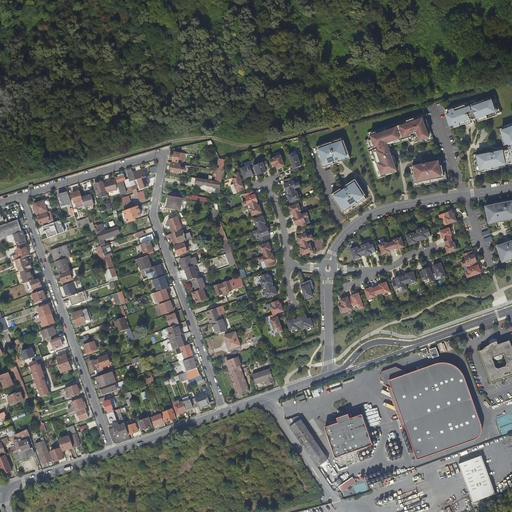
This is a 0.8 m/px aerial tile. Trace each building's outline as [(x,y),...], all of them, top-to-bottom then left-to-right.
[(444,110),(446,115),(449,114),(448,111),(465,105),(466,108),(469,107),(471,111),(473,110),(471,105),(491,98),(492,101),(493,101),(497,112),(496,113),(497,116),(501,114),(494,96),(478,101),(477,98),(444,110)] [(449,114),(446,115),(450,126),(453,125),(454,128),(463,125),(464,125),(465,124),(465,126),(471,124),(470,121),(477,118),(478,122),(497,116),(496,113),(497,112),(493,101),(492,101),(491,98),(471,105),(473,110),(471,111),(469,107),(466,108),(465,105),(448,111),(449,114)] [(378,179),(386,176),(386,174),(380,176),(373,156),(375,156),(373,150),(378,148),(378,146),(371,149),(368,142),(372,140),(370,134),(385,129),(386,131),(407,123),(406,121),(414,119),(415,122),(422,119),(423,121),(426,120),(424,113),(367,133),(369,139),(364,141),(378,179)] [(385,129),(370,134),(372,140),(368,142),(371,149),(378,146),(378,148),(373,150),(375,156),(373,156),(380,176),(386,174),(386,176),(397,172),(394,165),(396,164),(393,155),(391,156),(390,154),(390,152),(388,147),(390,147),(391,146),(390,142),(394,141),(395,143),(408,138),(408,140),(409,143),(410,143),(412,142),(417,140),(416,138),(418,137),(419,141),(429,138),(426,129),(429,128),(426,120),(423,121),(422,119),(415,122),(414,119),(406,121),(407,123),(386,131),(385,129)] [(511,123),(503,126),(504,130),(501,131),(504,139),(502,140),(504,145),(505,148),(501,149),(498,150),(496,151),(496,150),(494,151),(490,151),(490,153),(475,156),(476,161),(474,161),(476,173),(499,168),(499,166),(511,163),(511,123)] [(429,138),(419,141),(420,144),(433,140),(429,128),(426,129),(429,138)] [(321,145),(317,146),(318,150),(317,150),(323,168),(326,167),(334,164),(342,161),(349,159),(350,159),(344,141),(342,141),(341,138),(336,140),(332,141),(332,142),(326,144),(326,143),(321,145)] [(391,146),(408,140),(408,138),(395,143),(394,141),(390,142),(391,146)] [(490,153),(490,151),(473,155),(474,161),(476,161),(475,156),(490,153)] [(301,167),(297,155),(296,156),(293,157),(292,154),(288,156),(292,167),(293,169),(290,170),(291,174),(299,171),(297,168),(301,167)] [(274,158),(273,158),(273,159),(270,160),(272,167),(272,168),(276,166),(277,169),(284,166),(281,156),(274,158)] [(419,162),(420,165),(414,166),(415,171),(413,172),(414,179),(416,179),(417,181),(421,180),(422,182),(437,179),(437,177),(441,176),(441,174),(443,173),(442,167),(442,166),(439,166),(439,162),(426,164),(425,160),(422,161),(422,162),(421,162),(419,162)] [(259,164),(254,166),(256,172),(257,176),(266,172),(265,170),(269,168),(266,161),(259,164)] [(179,173),(181,164),(173,162),(171,171),(179,173)] [(511,163),(499,166),(499,168),(476,173),(477,175),(511,167),(511,163)] [(245,168),(241,169),(244,179),(253,176),(252,173),(256,172),(254,166),(253,165),(251,165),(245,168)] [(415,171),(414,166),(409,167),(413,188),(447,181),(446,174),(444,167),(442,167),(443,173),(441,174),(441,176),(437,177),(437,179),(422,182),(421,180),(417,181),(416,179),(414,179),(413,172),(415,171)] [(221,171),(215,170),(214,173),(217,174),(216,181),(221,182),(223,171),(221,171)] [(236,179),(232,180),(237,193),(244,191),(238,173),(234,174),(236,179)] [(116,178),(121,194),(127,192),(124,181),(125,180),(124,174),(118,175),(119,177),(116,178)] [(149,185),(146,176),(138,179),(141,188),(149,185)] [(216,192),(219,193),(221,182),(216,181),(193,177),(192,182),(199,184),(202,184),(217,187),(216,192)] [(287,192),(294,189),(300,187),(299,183),(298,183),(295,184),(294,181),(292,182),(291,178),(284,181),(285,184),(284,185),(286,192),(287,191),(287,192)] [(106,181),(107,191),(117,190),(116,180),(106,181)] [(334,194),(331,195),(341,211),(343,210),(345,214),(349,211),(353,208),(352,207),(357,204),(358,205),(362,202),(366,200),(364,196),(365,195),(355,180),(354,180),(348,184),(347,185),(341,189),(334,194)] [(103,182),(95,184),(98,194),(106,191),(103,182)] [(294,189),(287,192),(289,195),(288,195),(290,203),(299,199),(297,193),(297,192),(296,193),(294,189)] [(137,192),(140,200),(146,198),(144,190),(138,192),(137,192)] [(78,202),(79,207),(82,206),(85,206),(84,201),(82,196),(81,191),(72,193),(75,203),(78,202)] [(62,206),(72,203),(68,192),(59,195),(62,206)] [(253,192),(244,195),(247,201),(243,203),(242,203),(244,207),(250,205),(257,202),(258,202),(255,195),(254,195),(253,192)] [(86,195),(82,196),(84,201),(85,206),(86,208),(95,205),(92,194),(90,195),(86,196),(86,195)] [(129,195),(122,198),(126,210),(128,209),(133,208),(129,195)] [(179,209),(181,197),(169,195),(168,199),(169,200),(168,207),(179,209)] [(47,211),(52,210),(48,199),(33,204),(37,214),(47,211)] [(489,208),(486,209),(489,223),(507,219),(511,218),(511,203),(510,204),(510,200),(505,201),(505,203),(494,205),(493,204),(489,205),(489,208)] [(259,206),(258,206),(257,202),(250,205),(251,209),(250,209),(250,210),(252,216),(262,213),(259,206)] [(298,204),(289,207),(292,215),(293,214),(294,218),(301,215),(300,212),(301,211),(299,205),(298,204)] [(141,215),(138,206),(133,208),(128,209),(131,218),(141,215)] [(14,209),(7,212),(10,222),(18,219),(14,209)] [(445,217),(445,218),(447,225),(457,221),(454,214),(453,214),(452,211),(444,213),(446,217),(445,217)] [(50,212),(38,216),(41,224),(53,220),(50,212)] [(301,215),(294,218),(293,218),(296,226),(297,225),(298,229),(305,226),(304,223),(305,222),(304,219),(308,217),(307,213),(301,215)] [(168,219),(173,233),(182,229),(177,216),(168,219)] [(219,216),(215,217),(219,230),(223,228),(219,216)] [(263,216),(254,220),(254,221),(256,227),(257,227),(259,230),(266,228),(264,224),(266,224),(263,216)] [(89,218),(77,222),(79,227),(85,225),(88,224),(90,223),(89,218)] [(6,224),(0,226),(0,239),(22,232),(18,220),(6,224)] [(46,231),(48,238),(68,231),(65,223),(62,225),(60,220),(42,226),(43,231),(43,232),(46,231)] [(99,233),(96,234),(100,246),(101,246),(105,245),(103,239),(120,233),(117,226),(99,233)] [(259,230),(253,232),(254,236),(255,236),(258,235),(261,241),(261,242),(262,241),(267,240),(270,239),(268,235),(269,235),(267,227),(266,228),(259,230)] [(221,241),(222,242),(225,241),(227,240),(225,233),(223,228),(219,230),(223,240),(221,241)] [(417,233),(420,240),(420,241),(427,238),(431,236),(428,229),(425,230),(424,228),(423,228),(416,231),(417,233)] [(449,228),(440,232),(442,239),(443,239),(445,242),(452,239),(450,236),(452,236),(451,234),(449,228)] [(184,233),(183,229),(182,229),(173,233),(171,233),(175,244),(192,238),(190,231),(184,233)] [(297,237),(296,237),(299,244),(300,244),(307,242),(313,239),(312,235),(311,236),(307,237),(306,234),(305,234),(303,231),(296,233),(297,237)] [(22,233),(13,236),(15,240),(16,240),(17,243),(24,241),(22,233)] [(407,236),(406,236),(409,245),(417,243),(416,242),(420,240),(417,233),(414,234),(413,233),(407,236)] [(394,242),(390,243),(393,250),(396,249),(397,250),(404,247),(401,238),(395,240),(394,240),(394,242)] [(446,246),(445,246),(447,253),(457,250),(455,244),(454,243),(453,243),(452,239),(445,242),(446,246)] [(225,241),(222,242),(223,244),(225,244),(228,253),(229,253),(231,259),(230,259),(232,263),(235,262),(232,254),(228,241),(227,240),(225,241)] [(511,241),(504,244),(497,247),(502,261),(505,259),(506,263),(511,261),(510,259),(511,258),(511,241)] [(142,254),(143,257),(148,255),(152,254),(151,250),(153,250),(150,242),(140,245),(143,254),(142,254)] [(186,246),(184,242),(175,246),(178,255),(189,251),(189,249),(187,250),(186,247),(190,246),(190,244),(186,246)] [(300,244),(301,248),(300,248),(303,255),(313,252),(311,246),(310,244),(308,245),(307,242),(300,244)] [(268,243),(259,246),(260,247),(262,254),(263,253),(264,257),(271,254),(270,251),(271,250),(268,243)] [(368,244),(361,246),(362,248),(365,255),(365,256),(372,254),(372,253),(376,252),(373,245),(370,246),(369,243),(368,244)] [(393,250),(390,243),(387,244),(386,243),(385,243),(379,245),(382,255),(390,252),(389,251),(393,250)] [(101,246),(105,258),(111,255),(110,252),(109,252),(106,253),(105,249),(108,248),(107,244),(105,245),(101,246)] [(63,246),(53,249),(57,262),(65,259),(68,258),(63,246)] [(100,246),(96,248),(99,258),(97,258),(98,260),(105,258),(101,246),(100,246)] [(16,250),(17,255),(19,260),(22,259),(29,256),(26,247),(16,250)] [(357,248),(350,250),(354,260),(361,258),(361,257),(365,256),(365,255),(362,248),(359,250),(358,247),(357,248)] [(462,262),(461,263),(463,267),(469,265),(476,262),(477,262),(474,254),(473,255),(472,251),(465,254),(466,257),(464,258),(466,261),(462,262)] [(264,257),(258,259),(260,263),(264,261),(265,265),(267,264),(268,268),(275,265),(274,262),(275,261),(272,254),(271,254),(264,257)] [(143,257),(138,259),(142,271),(151,268),(152,267),(148,255),(143,257)] [(29,256),(22,259),(24,264),(25,268),(32,265),(29,256)] [(185,269),(194,266),(198,264),(195,258),(191,259),(190,256),(180,260),(181,264),(182,267),(183,270),(185,269)] [(55,262),(59,274),(68,271),(69,270),(65,259),(57,262),(55,262)] [(476,262),(469,265),(470,268),(467,269),(468,273),(466,274),(467,278),(481,273),(478,265),(477,266),(476,262)] [(434,267),(430,269),(433,276),(436,274),(437,277),(441,276),(442,278),(446,277),(441,263),(433,266),(434,267)] [(164,275),(160,264),(152,267),(151,268),(154,278),(164,275)] [(194,266),(185,269),(189,281),(192,280),(198,278),(194,266)] [(430,269),(430,268),(422,270),(423,271),(419,273),(422,280),(425,278),(426,280),(429,279),(430,282),(431,283),(435,282),(435,281),(433,276),(430,269)] [(20,272),(24,284),(31,282),(35,281),(30,269),(20,272)] [(68,271),(59,274),(62,283),(71,280),(68,271)] [(406,276),(403,277),(405,284),(409,283),(409,284),(415,282),(417,282),(413,272),(406,275),(406,276)] [(268,273),(261,276),(263,279),(260,280),(260,281),(263,288),(265,287),(272,284),(273,284),(270,277),(268,273)] [(198,278),(192,280),(196,291),(203,289),(205,288),(201,276),(198,278)] [(403,277),(402,276),(395,279),(395,280),(392,281),(394,288),(398,287),(399,289),(402,287),(403,291),(403,292),(407,290),(405,284),(403,277)] [(154,280),(158,292),(166,289),(168,288),(164,277),(154,280)] [(214,286),(217,293),(218,296),(222,294),(222,296),(228,294),(228,292),(232,291),(231,290),(244,286),(241,280),(241,278),(228,282),(228,281),(224,283),(224,284),(223,284),(222,282),(220,283),(221,285),(219,285),(214,286)] [(35,281),(31,282),(33,290),(42,287),(39,279),(35,281)] [(300,284),(305,299),(312,297),(313,296),(310,290),(308,283),(307,281),(300,284)] [(77,288),(75,282),(63,286),(66,295),(75,292),(74,288),(77,288)] [(386,282),(379,285),(380,286),(376,287),(378,295),(382,293),(382,294),(384,294),(390,292),(386,282)] [(272,284),(265,287),(267,290),(265,291),(268,297),(268,298),(277,295),(275,288),(274,288),(272,284)] [(372,288),(365,290),(368,300),(374,297),(375,297),(375,296),(378,295),(376,287),(372,289),(372,288)] [(158,292),(156,293),(159,302),(169,299),(166,289),(158,292)] [(196,291),(192,293),(193,297),(195,296),(195,299),(197,303),(207,300),(203,289),(196,291)] [(47,300),(44,291),(33,295),(36,303),(47,300)] [(83,292),(69,297),(72,306),(86,301),(83,292)] [(117,293),(121,304),(122,305),(128,303),(127,299),(125,299),(122,292),(117,293)] [(352,297),(348,299),(351,306),(354,304),(355,306),(358,305),(359,309),(360,309),(364,308),(359,294),(351,296),(352,297)] [(342,305),(339,306),(341,314),(348,311),(352,310),(352,309),(351,306),(348,299),(348,297),(340,300),(342,305)] [(174,310),(170,301),(160,305),(163,314),(174,310)] [(283,311),(281,304),(280,304),(279,301),(272,303),(273,307),(271,308),(273,315),(277,314),(283,311)] [(38,309),(40,315),(41,318),(52,314),(49,306),(38,309)] [(223,306),(206,312),(210,323),(213,322),(222,319),(221,315),(225,313),(223,306)] [(73,314),(75,320),(88,315),(86,309),(73,314)] [(41,318),(42,322),(44,327),(55,323),(52,314),(41,318)] [(273,315),(269,316),(272,325),(274,330),(277,329),(279,333),(283,331),(277,314),(273,315)] [(91,322),(88,315),(75,320),(77,326),(91,322)] [(175,315),(167,317),(171,327),(179,325),(175,315)] [(306,315),(298,318),(298,319),(301,326),(302,330),(307,328),(313,326),(310,319),(307,320),(306,315)] [(123,318),(113,321),(117,333),(127,329),(123,318)] [(222,319),(213,322),(217,335),(227,331),(222,319)] [(294,319),(287,322),(290,331),(291,331),(298,328),(297,327),(301,326),(298,319),(295,320),(294,319)] [(178,325),(167,329),(171,339),(181,336),(178,325)] [(44,339),(46,343),(51,341),(53,340),(52,336),(57,335),(54,327),(41,332),(44,340),(44,339)] [(3,332),(7,344),(11,342),(7,330),(3,332)] [(235,331),(224,335),(229,350),(230,352),(241,348),(235,331)] [(252,338),(256,347),(264,344),(261,335),(252,338)] [(62,343),(67,341),(65,336),(53,340),(51,341),(54,350),(63,347),(62,343)] [(170,340),(173,350),(176,349),(185,346),(181,336),(171,339),(170,340)] [(483,350),(480,351),(491,382),(511,374),(511,346),(510,340),(499,344),(498,341),(490,345),(484,348),(483,350)] [(97,350),(94,341),(84,345),(87,353),(97,350)] [(183,352),(185,359),(189,358),(189,356),(191,356),(192,355),(189,345),(185,346),(176,349),(177,354),(183,352)] [(22,350),(25,360),(36,356),(33,346),(22,350)] [(11,353),(8,354),(13,368),(16,367),(15,363),(12,355),(11,353)] [(66,354),(56,358),(57,360),(60,367),(59,368),(60,373),(71,369),(66,354)] [(102,368),(106,367),(103,357),(98,359),(99,360),(94,362),(94,361),(89,362),(92,371),(97,370),(97,369),(99,368),(100,372),(104,371),(102,368)] [(227,361),(230,369),(241,366),(238,357),(227,361)] [(184,362),(187,372),(197,369),(193,359),(184,362)] [(51,394),(41,362),(31,365),(41,397),(51,394)] [(444,362),(442,362),(439,363),(437,363),(419,370),(417,366),(404,370),(396,367),(386,370),(392,387),(390,388),(392,389),(417,459),(470,441),(475,439),(477,438),(479,436),(480,435),(481,434),(482,431),(483,429),(483,427),(481,421),(469,388),(465,377),(465,376),(463,373),(461,370),(460,369),(458,367),(456,366),(452,364),(451,363),(449,363),(446,362),(444,362)] [(250,391),(241,366),(229,370),(237,395),(250,391)] [(13,368),(10,370),(11,373),(15,372),(18,381),(21,380),(21,379),(18,371),(16,367),(13,368)] [(187,372),(185,373),(187,379),(188,379),(199,375),(197,369),(187,372)] [(270,369),(252,375),(256,384),(266,381),(267,385),(275,383),(270,369)] [(384,384),(390,388),(392,387),(386,370),(383,371),(380,376),(382,380),(385,382),(384,384)] [(178,376),(179,380),(180,381),(187,379),(185,373),(181,374),(178,376)] [(0,378),(4,389),(7,388),(13,386),(8,374),(0,377),(0,378)] [(112,384),(109,376),(108,374),(103,375),(103,376),(96,379),(97,383),(99,382),(101,388),(112,384)] [(67,388),(69,393),(71,398),(81,394),(77,385),(67,388)] [(116,390),(115,387),(114,385),(102,390),(103,394),(116,390)] [(15,395),(8,398),(11,407),(24,402),(20,393),(18,394),(18,392),(14,394),(15,395)] [(205,393),(194,397),(198,408),(209,404),(205,393)] [(71,403),(74,412),(77,411),(85,408),(82,399),(71,403)] [(104,401),(108,413),(113,412),(114,411),(109,399),(104,401)] [(189,401),(183,403),(185,411),(192,409),(189,401)] [(177,415),(186,412),(185,411),(183,403),(182,402),(174,405),(177,415)] [(77,411),(78,413),(78,416),(77,416),(78,418),(79,417),(80,421),(88,418),(85,408),(77,411)] [(161,416),(163,422),(175,418),(172,409),(162,412),(163,415),(161,416)] [(108,413),(105,414),(109,426),(110,425),(113,424),(113,426),(114,428),(109,430),(111,438),(115,443),(116,443),(129,439),(124,424),(119,426),(113,412),(108,413)] [(339,422),(325,427),(336,458),(373,445),(362,414),(350,418),(349,414),(337,418),(339,422)] [(154,426),(163,422),(161,416),(160,415),(151,418),(154,426)] [(298,415),(288,423),(317,465),(318,467),(328,460),(301,419),(298,415)] [(141,430),(151,427),(148,417),(146,418),(138,421),(141,430)] [(135,424),(126,427),(128,435),(138,431),(135,424)] [(70,433),(76,431),(74,425),(67,427),(70,433)] [(76,434),(70,436),(72,441),(74,440),(76,447),(80,445),(76,434)] [(59,440),(62,450),(67,448),(68,449),(73,447),(69,436),(59,440)] [(42,461),(51,458),(43,438),(35,441),(42,461)] [(27,461),(35,458),(33,451),(31,451),(28,442),(22,444),(21,441),(19,442),(21,449),(23,452),(11,456),(15,466),(28,462),(27,461)] [(60,446),(50,450),(53,459),(63,456),(60,446)] [(6,455),(0,457),(0,465),(0,466),(1,465),(5,475),(13,471),(6,455)] [(485,455),(462,463),(475,500),(498,493),(485,455)] [(352,477),(338,487),(343,492),(346,490),(357,482),(352,477)]
